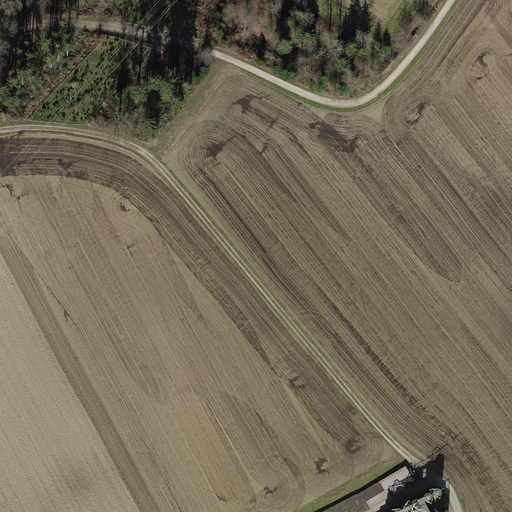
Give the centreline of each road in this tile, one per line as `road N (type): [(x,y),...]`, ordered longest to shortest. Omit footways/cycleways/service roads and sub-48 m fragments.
road 1 (track): [(379,511),(436,482),(359,407),(151,155),(80,128),(0,129)]
road 2 (track): [(0,25),(47,15),(110,22),(180,39),(320,100),(359,104),(385,86),(450,0)]
